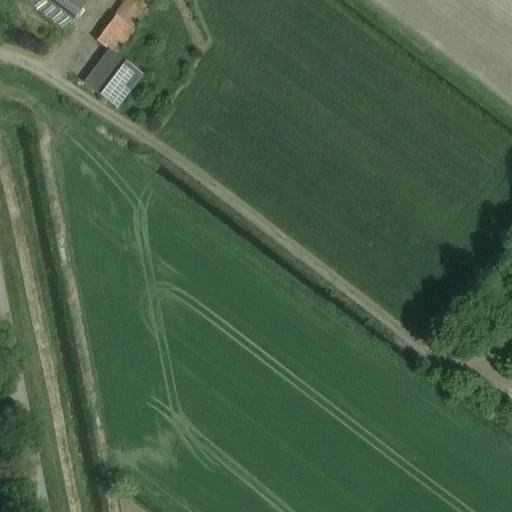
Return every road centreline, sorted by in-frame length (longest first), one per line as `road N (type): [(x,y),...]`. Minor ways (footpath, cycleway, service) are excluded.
road 1 (track): [(511,345),(455,361),(431,354),(86,95),(50,72),(0,57)]
road 2 (unclassified): [(33,511),(0,345)]
